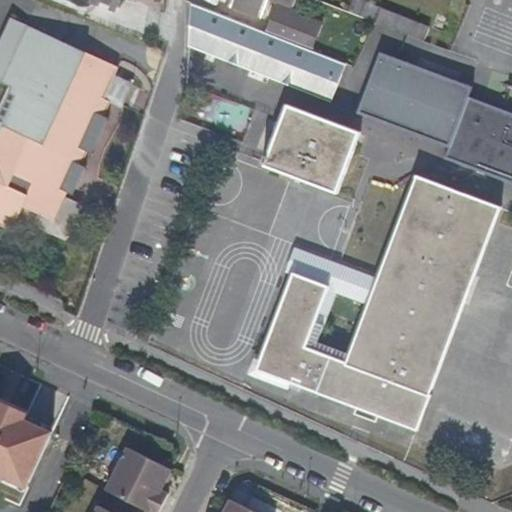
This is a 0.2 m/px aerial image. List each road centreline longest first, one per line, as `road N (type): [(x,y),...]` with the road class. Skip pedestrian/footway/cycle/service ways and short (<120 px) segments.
road 1 (residential): [(78,364),(169,85),(179,0)]
road 2 (residential): [(227,428),(413,511)]
road 3 (residential): [(78,364),(227,428)]
